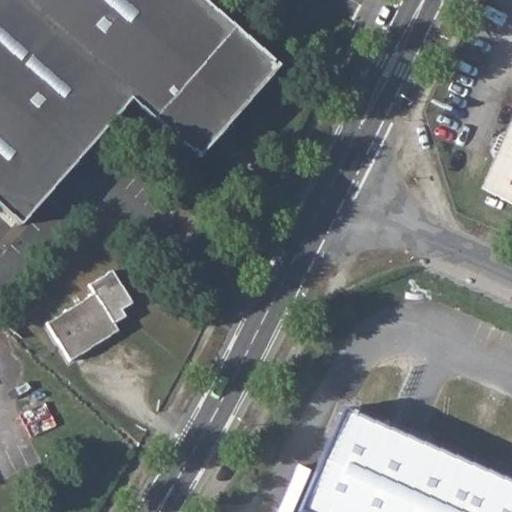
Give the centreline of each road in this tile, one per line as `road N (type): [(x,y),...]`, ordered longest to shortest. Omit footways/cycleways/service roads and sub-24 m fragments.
road 1 (secondary): [(334,190),(157,511)]
road 2 (secondary): [(428,0),(334,190)]
road 3 (residential): [(334,190),(511,270)]
road 4 (unknown): [(511,4),(459,137)]
road 5 (unknown): [(90,384),(193,448)]
